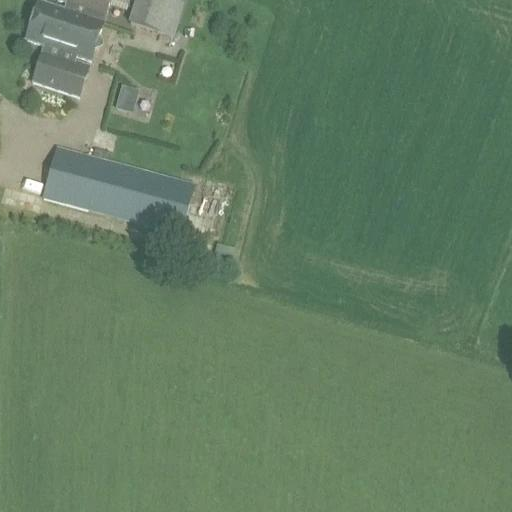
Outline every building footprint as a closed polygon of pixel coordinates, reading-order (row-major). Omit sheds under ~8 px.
[(109,0),(58,0),(58,2),(66,5),(67,5),(65,13),(101,25),(109,0)] [(135,0),(128,25),(173,40),(185,0),(135,0)] [(64,11),(39,3),(26,43),(89,63),(101,25),(65,13),(67,5),(66,5),(64,11)] [(31,85),(78,102),(90,68),(41,52),(31,85)] [(42,201),(180,239),(195,186),(56,149),(42,201)]
